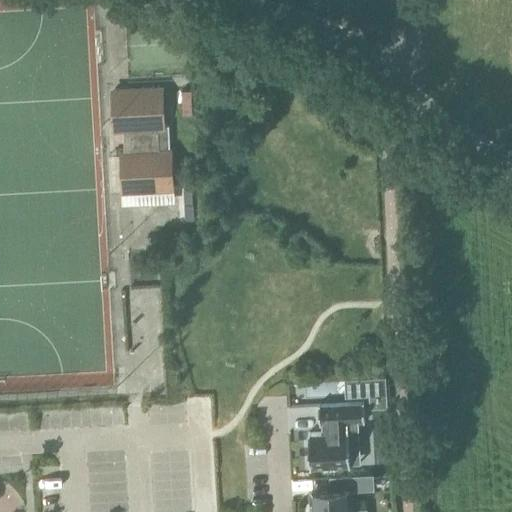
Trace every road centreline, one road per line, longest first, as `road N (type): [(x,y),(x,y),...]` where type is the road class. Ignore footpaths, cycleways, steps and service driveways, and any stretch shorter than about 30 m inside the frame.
road 1 (unclassified): [(424,106),(345,38),(231,0)]
road 2 (residential): [(276,392),(280,511)]
